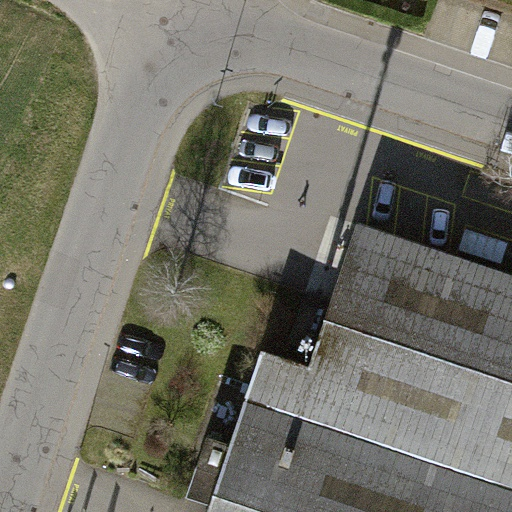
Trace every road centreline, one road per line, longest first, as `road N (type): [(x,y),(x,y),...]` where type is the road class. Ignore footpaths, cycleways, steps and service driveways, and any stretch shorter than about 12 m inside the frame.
road 1 (residential): [(180,11),(9,511)]
road 2 (residential): [(180,11),(511,121)]
